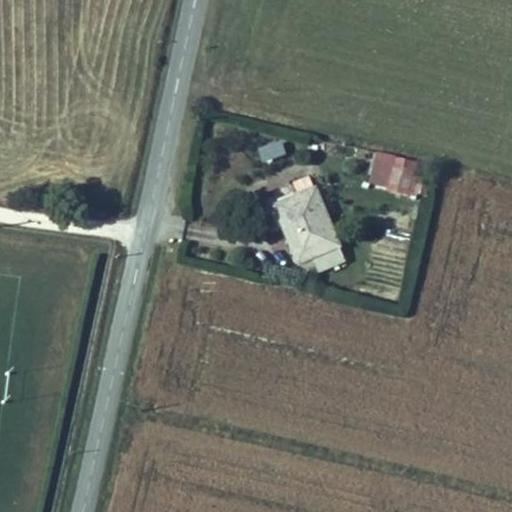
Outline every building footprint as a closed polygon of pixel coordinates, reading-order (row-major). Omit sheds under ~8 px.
[(315,140),(312,150),(363,162),(365,152),(315,140)] [(281,143),(257,147),(260,163),(284,158),(281,143)] [(426,194),(430,175),(416,172),(418,162),(404,158),(401,169),(377,163),(373,183),(426,194)] [(313,269),(340,258),(300,173),(276,183),(285,203),(273,207),(296,262),(307,260),(313,269)] [(266,267),(264,280),(299,286),(301,273),(266,267)]
